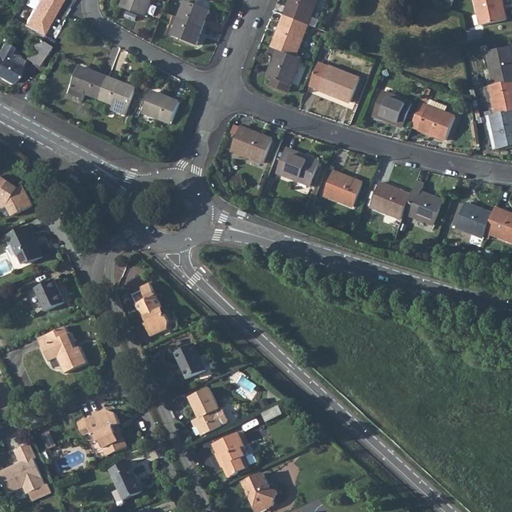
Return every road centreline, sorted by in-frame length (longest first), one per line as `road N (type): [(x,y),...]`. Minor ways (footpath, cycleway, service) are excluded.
road 1 (residential): [(451,511),(188,277),(184,233)]
road 2 (residential): [(221,89),(352,138),(511,177)]
road 3 (residential): [(209,511),(102,267)]
road 4 (tertiary): [(511,310),(280,242)]
road 5 (residential): [(92,0),(103,29),(221,89)]
road 6 (residential): [(126,378),(188,511)]
road 7 (residential): [(126,378),(0,435)]
